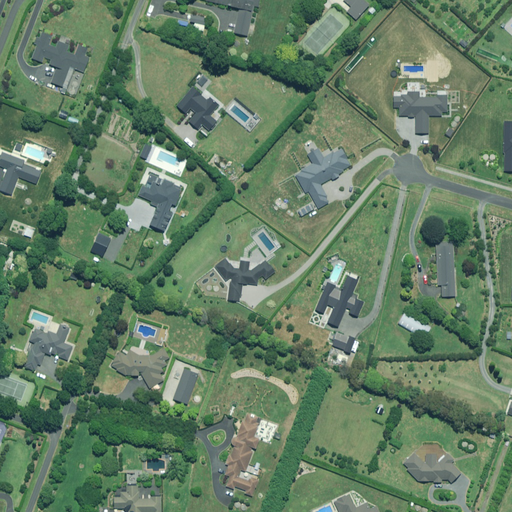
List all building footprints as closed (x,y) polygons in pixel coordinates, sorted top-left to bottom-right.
[(207,0),(206,4),(220,8),(221,5),(240,9),(235,33),(248,37),(255,7),(260,8),(261,0),(207,0)] [(344,0),(352,7),(348,12),(357,20),(370,5),(364,0),(344,0)] [(52,37),(43,33),(41,39),(38,39),(36,45),(38,46),(33,59),(43,63),(45,58),(51,61),(50,65),(58,68),(52,83),(63,87),(70,68),(85,73),(90,59),(85,57),(88,49),(80,46),(76,56),(67,52),(70,46),(60,42),(57,48),(49,45),(52,37)] [(26,161),(4,153),(0,163),(0,166),(8,170),(0,191),(13,195),(19,178),(37,185),(42,172),(25,166),(26,161)] [(174,184),(151,175),(146,187),(144,187),(140,197),(160,205),(151,227),(155,228),(152,234),(163,238),(176,206),(175,206),(182,189),(174,185),(174,184)] [(456,297),(454,255),(454,244),(437,245),(438,286),(442,286),(442,298),(456,297)] [(241,304),(243,287),(249,287),(249,286),(259,287),(259,280),(263,278),(266,282),(278,272),(267,257),(249,271),(251,262),(239,260),(237,271),(236,271),(227,259),(216,268),(229,284),(226,302),(241,304)] [(431,329),(405,315),(399,325),(426,339),(431,329)] [(70,329),(61,325),(57,335),(49,332),(49,334),(35,329),(30,342),(34,344),(24,367),(36,372),(38,365),(42,365),(46,354),(51,356),(52,354),(59,357),(62,361),(68,363),(74,347),(65,344),(70,329)] [(171,359),(167,353),(165,348),(151,356),(140,356),(131,350),(127,356),(120,352),(111,368),(126,376),(140,377),(140,372),(150,389),(165,381),(161,375),(165,373),(163,369),(168,366),(166,362),(171,359)] [(199,375),(185,370),(175,400),(188,405),(199,375)] [(252,425),(254,420),(247,417),(245,423),(243,422),(237,438),(235,437),(232,446),(234,446),(227,466),(229,466),(225,476),(230,477),(226,487),(235,490),(236,487),(246,491),(245,494),(253,497),(259,480),(251,477),(249,481),(239,477),(241,471),(247,473),(255,449),(258,450),(262,438),(255,435),(258,428),(252,425)] [(408,470),(418,482),(434,482),(434,484),(442,484),(442,480),(448,480),(452,484),(462,474),(451,463),(455,460),(449,454),(440,463),(438,461),(438,455),(427,455),(427,462),(424,463),(415,454),(405,463),(408,470)] [(139,486),(127,486),(127,493),(121,493),(121,498),(115,498),(115,510),(129,510),(128,511),(162,511),(162,498),(152,498),(152,500),(139,500),(139,486)] [(371,509),(369,503),(356,508),(350,495),(335,502),(339,511),(379,511),(377,507),(371,509)]
